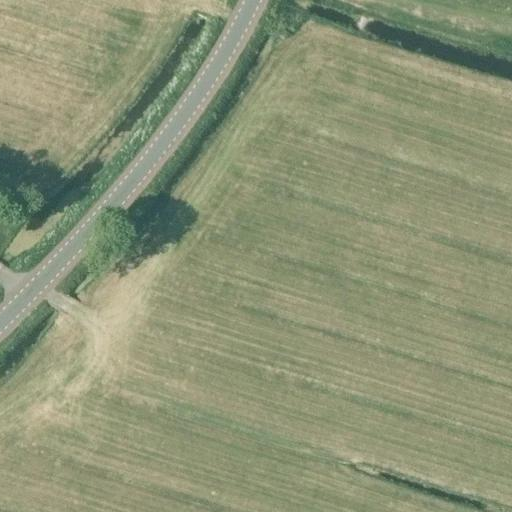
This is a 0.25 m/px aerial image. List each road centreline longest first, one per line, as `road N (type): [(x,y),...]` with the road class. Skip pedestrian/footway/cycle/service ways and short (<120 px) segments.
road 1 (tertiary): [(0,323),(153,156),(252,0)]
road 2 (track): [(381,0),(511,33)]
